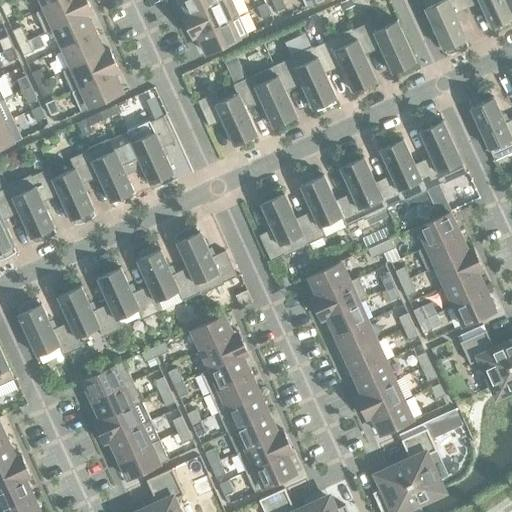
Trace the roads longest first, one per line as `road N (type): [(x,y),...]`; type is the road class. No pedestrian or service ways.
road 1 (residential): [(350,477),(221,190)]
road 2 (residential): [(221,190),(446,86)]
road 3 (residential): [(0,291),(221,190)]
road 4 (residential): [(94,511),(0,305)]
road 5 (residential): [(221,190),(134,0)]
road 6 (residential): [(511,230),(446,86)]
